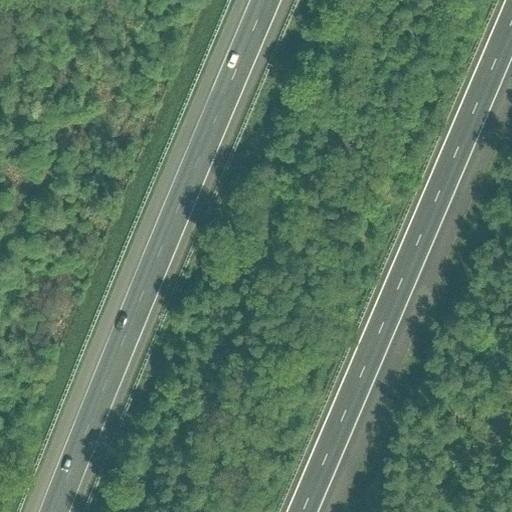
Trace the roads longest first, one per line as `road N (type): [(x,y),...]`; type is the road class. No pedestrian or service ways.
road 1 (motorway): [(267,0),(55,511)]
road 2 (motorway): [(308,511),(511,37)]
